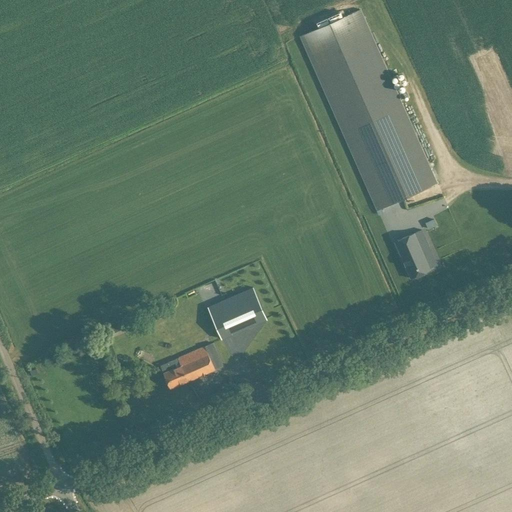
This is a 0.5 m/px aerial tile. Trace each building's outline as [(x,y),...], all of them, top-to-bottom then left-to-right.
[(438,183),(361,9),(359,9),(301,35),(378,210),(438,183)] [(478,207),(456,217),(464,235),(486,225),(478,207)] [(421,230),(396,241),(411,277),(430,269),(423,254),(430,251),(421,230)] [(267,319),(253,287),(209,307),(223,339),(267,319)] [(171,370),(164,372),(164,373),(167,379),(171,388),(223,365),(219,356),(213,343),(198,349),(189,353),(178,358),(168,363),(171,370)]
